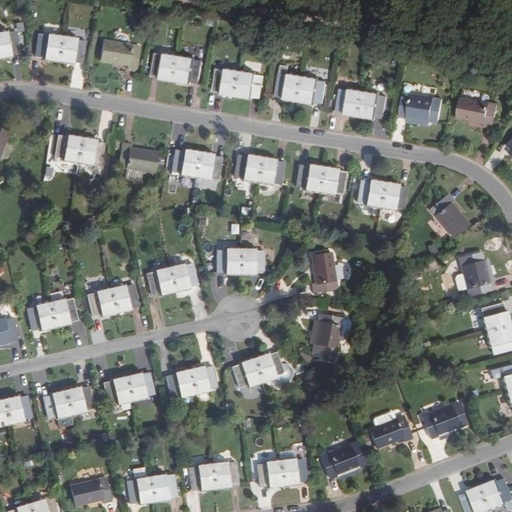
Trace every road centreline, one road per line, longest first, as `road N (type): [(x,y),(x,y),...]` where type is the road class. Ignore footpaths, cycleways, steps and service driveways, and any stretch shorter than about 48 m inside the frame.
road 1 (residential): [(0,93),(29,91),(431,157),(477,176),(511,218)]
road 2 (track): [(0,1),(511,84)]
road 3 (residential): [(0,373),(237,318)]
road 4 (residential): [(311,511),(511,443)]
